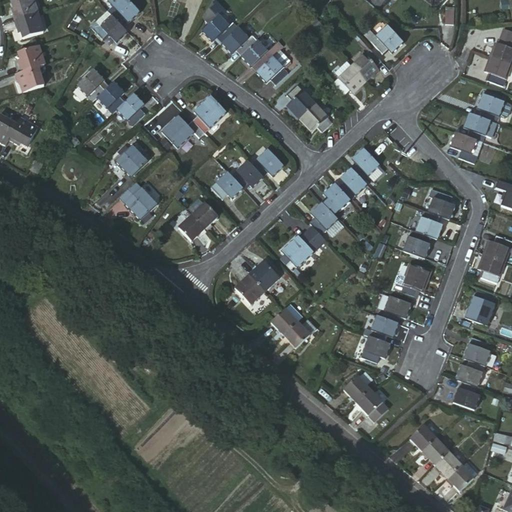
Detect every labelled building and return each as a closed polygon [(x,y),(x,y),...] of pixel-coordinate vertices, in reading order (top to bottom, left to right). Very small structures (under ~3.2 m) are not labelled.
[(13,0),(17,10),(13,11),(16,21),(37,15),(32,0),(13,0)] [(117,7),(112,11),(117,16),(123,24),(128,19),(133,24),(145,13),(132,0),(114,0),(113,1),(117,7)] [(221,45),(234,33),(218,17),(224,11),(216,3),(205,20),(209,25),(201,32),(211,43),(215,39),(221,45)] [(117,16),(112,11),(99,24),(105,27),(117,16)] [(43,34),(37,15),(16,21),(20,34),(24,32),(26,40),(43,34)] [(123,24),(117,16),(105,27),(118,33),(115,36),(120,42),(131,32),(123,24)] [(454,16),(446,16),(446,28),(454,28),(454,16)] [(388,22),(370,39),(384,52),(390,46),(393,50),(404,39),(388,22)] [(105,27),(100,31),(108,40),(114,34),(115,36),(118,33),(105,27)] [(252,47),(237,30),(234,33),(221,45),(230,56),(235,51),(240,58),(244,55),(252,47)] [(499,46),(494,59),(511,66),(511,35),(507,33),(502,48),(499,46)] [(260,40),(252,47),(244,55),(253,66),(256,63),(263,69),(275,59),(276,57),(260,40)] [(19,60),(23,71),(40,66),(46,64),(40,46),(22,51),(24,58),(19,60)] [(380,71),(387,65),(373,51),(356,68),(372,85),(383,75),(380,71)] [(290,75),(275,59),(263,69),(257,75),(267,85),(272,81),(276,87),(290,75)] [(511,73),(511,66),(494,59),(489,72),(493,74),(489,83),(506,89),(511,73)] [(343,80),(356,68),(351,63),(338,74),(343,80)] [(26,83),(28,91),(39,88),(47,85),(40,66),(23,71),(18,73),(22,84),(26,83)] [(359,97),(372,85),(356,68),(343,80),(337,86),(350,100),(356,94),(359,97)] [(93,103),(100,96),(107,90),(101,84),(105,82),(96,71),(79,87),(93,103)] [(100,96),(115,113),(119,109),(127,101),(122,95),(126,91),(117,81),(107,90),(100,96)] [(289,104),(302,119),(319,102),(300,83),(287,95),(293,100),(289,104)] [(485,91),(484,94),(506,103),(507,99),(485,91)] [(201,112),(193,119),(200,127),(204,132),(229,110),(213,92),(196,108),(201,112)] [(127,101),(119,109),(135,126),(148,115),(142,109),(148,106),(136,93),(127,101)] [(483,111),(480,117),(492,122),(497,124),(500,116),(506,118),(509,117),(511,109),(511,106),(511,105),(506,103),(484,94),(478,109),(483,111)] [(319,102),(302,119),(313,130),(319,125),(325,131),(336,120),(319,102)] [(200,127),(193,119),(187,124),(179,114),(160,131),(177,148),(200,127)] [(480,117),(470,114),(463,129),(472,132),(469,138),(481,142),(483,143),(492,122),(480,117)] [(0,147),(4,149),(9,141),(16,127),(0,118),(0,147)] [(16,127),(9,141),(17,146),(20,142),(30,148),(39,132),(19,122),(16,127)] [(485,143),(489,145),(497,124),(492,122),(483,143),(485,143)] [(469,138),(460,134),(454,148),(464,151),(461,159),(477,165),(480,158),(479,158),(475,157),(481,142),(469,138)] [(134,139),(116,156),(133,175),(151,159),(134,139)] [(475,157),(479,158),(485,143),(483,143),(481,142),(475,157)] [(255,166),(267,179),(273,173),(277,177),(288,167),(272,150),(255,166)] [(359,166),(353,171),(365,183),(383,168),(367,151),(355,162),(359,166)] [(80,176),(81,174),(81,171),(81,169),(80,167),(79,165),(77,163),(75,162),(73,162),(70,162),(68,163),(66,164),(64,165),(63,168),(62,170),(62,172),(63,175),(64,177),(65,178),(66,178),(68,180),(70,181),(72,181),(75,180),(77,179),(79,178),(80,176)] [(45,167),(36,163),(31,171),(39,176),(45,167)] [(234,179),(245,191),(250,186),(254,190),(267,179),(255,166),(251,163),(234,179)] [(365,183),(353,171),(342,181),(346,185),(340,190),(348,199),(352,204),(369,188),(365,183)] [(234,179),(230,175),(214,190),(226,202),(232,197),(235,201),(245,191),(234,179)] [(340,190),(334,184),(324,193),(328,197),(322,203),(332,214),(348,199),(340,190)] [(129,203),(125,206),(121,209),(136,225),(139,223),(147,215),(154,209),(134,186),(122,197),(129,203)] [(442,218),(452,222),(458,208),(451,206),(454,199),(435,192),(433,199),(439,201),(433,215),(442,218)] [(122,197),(119,200),(125,206),(129,203),(122,197)] [(317,217),(311,222),(322,234),(338,220),(332,214),(322,203),(312,212),(317,217)] [(207,204),(193,217),(208,232),(222,220),(207,204)] [(433,215),(429,213),(420,234),(432,239),(438,241),(443,229),(439,227),(442,218),(433,215)] [(147,215),(139,223),(142,226),(151,219),(147,215)] [(208,232),(193,217),(180,228),(194,244),(208,232)] [(432,239),(420,234),(418,233),(410,253),(432,262),(437,248),(430,246),(432,239)] [(489,240),(483,256),(506,265),(511,248),(511,240),(497,235),(494,243),(489,240)] [(303,236),(287,250),(303,267),(323,249),(312,238),(308,242),(303,236)] [(506,265),(483,256),(477,273),(483,274),(480,282),(497,288),(506,265)] [(266,264),(252,277),(267,293),(281,280),(266,264)] [(401,286),(398,294),(416,301),(420,293),(425,295),(433,274),(411,267),(403,286),(401,286)] [(267,293),(252,277),(238,290),(253,306),(267,293)] [(472,298),(464,319),(485,327),(493,307),(472,298)] [(415,306),(394,299),(386,319),(402,324),(404,320),(408,321),(415,306)] [(286,310),(299,324),(305,318),(291,305),(286,310)] [(284,312),(272,323),(284,337),(299,324),(286,310),(284,312)] [(386,319),(382,317),(373,340),(388,346),(391,338),(396,340),(402,324),(386,319)] [(302,327),(311,336),(317,330),(309,321),(302,327)] [(299,324),(284,337),(297,351),(312,338),(311,336),(302,327),(299,324)] [(388,346),(373,340),(364,361),(385,369),(394,348),(388,346)] [(464,360),(468,362),(486,368),(491,355),(486,353),(489,346),(473,340),(464,360)] [(462,367),(456,381),(460,383),(477,389),(486,368),(468,362),(466,368),(462,367)] [(371,371),(365,377),(373,386),(380,379),(371,371)] [(348,389),(360,402),(375,388),(373,386),(365,377),(364,376),(348,389)] [(477,389),(460,383),(451,403),(473,412),(479,398),(474,396),(477,389)] [(394,408),(375,388),(360,402),(378,423),(394,408)] [(409,441),(421,454),(436,441),(424,427),(409,441)] [(494,433),(492,442),(508,446),(511,437),(494,433)] [(421,454),(434,468),(449,455),(436,441),(421,454)] [(490,449),(488,456),(504,461),(506,453),(490,449)] [(434,468),(447,483),(462,469),(449,455),(434,468)] [(462,469),(447,483),(459,496),(474,482),(462,469)] [(511,511),(511,490),(503,511),(504,511),(511,511)]
